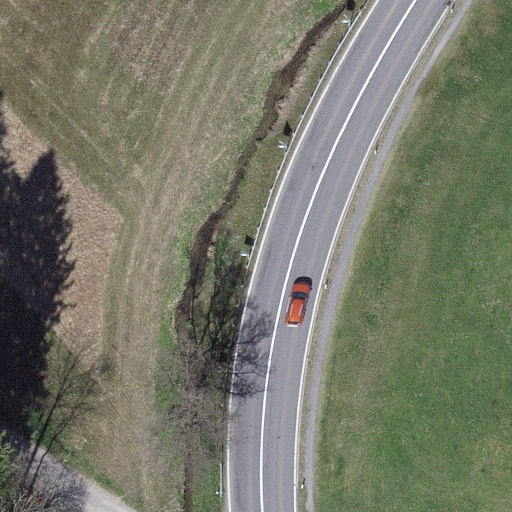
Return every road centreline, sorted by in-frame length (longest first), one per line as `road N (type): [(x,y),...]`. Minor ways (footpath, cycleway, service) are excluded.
road 1 (secondary): [(264,511),(260,436),(297,259),(350,116),(426,0)]
road 2 (track): [(100,511),(0,441)]
